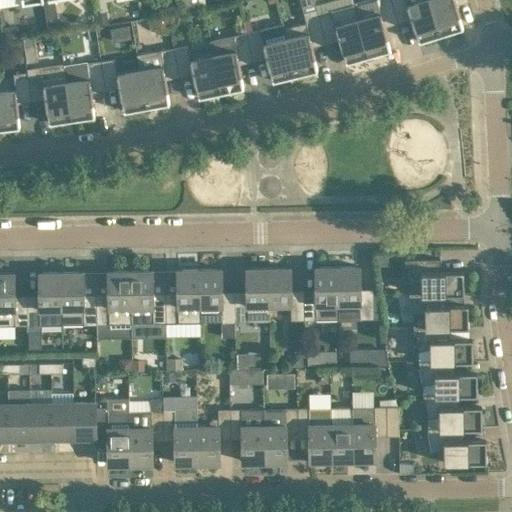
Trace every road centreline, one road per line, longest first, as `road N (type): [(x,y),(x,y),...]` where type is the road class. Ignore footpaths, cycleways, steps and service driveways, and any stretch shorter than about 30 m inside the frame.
road 1 (residential): [(0,156),(315,101),(497,46)]
road 2 (residential): [(0,238),(499,227)]
road 3 (residential): [(74,493),(511,486)]
road 4 (residential): [(499,227),(497,46)]
